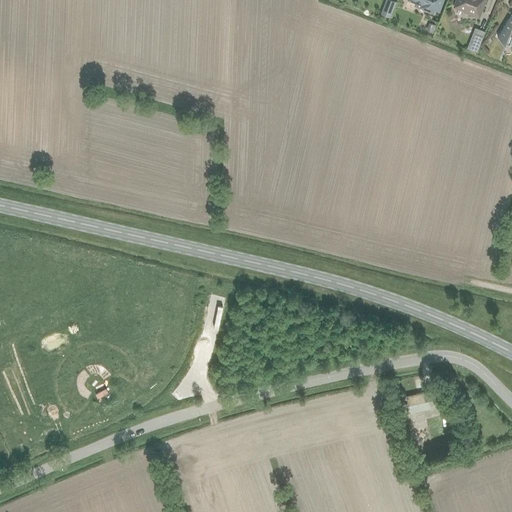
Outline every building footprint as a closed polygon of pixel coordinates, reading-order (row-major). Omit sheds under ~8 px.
[(389,17),(395,1),(391,0),(384,0),(379,13),(389,17)] [(408,0),(417,4),(416,6),(420,7),(433,12),(434,8),(438,10),(441,0),(408,0)] [(482,4),(483,0),(458,0),(456,6),(465,10),(464,11),(476,16),(478,10),(481,11),(483,4),(482,4)] [(511,13),(497,37),(505,45),(507,40),(510,41),(509,43),(511,42),(511,13)] [(425,30),(432,33),(435,25),(428,22),(425,30)] [(476,52),(484,31),(474,27),(466,48),(476,52)] [(437,399),(435,390),(406,397),(408,405),(437,399)]
